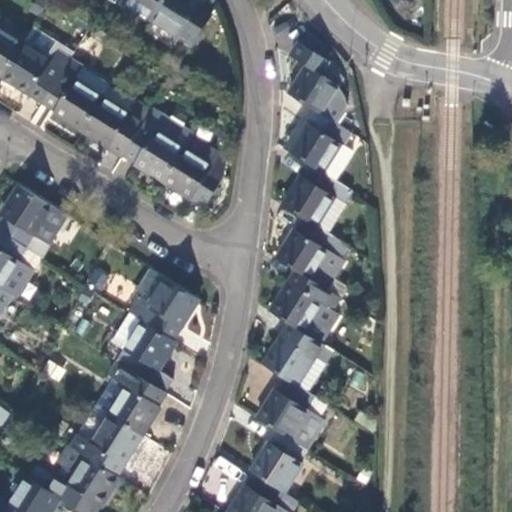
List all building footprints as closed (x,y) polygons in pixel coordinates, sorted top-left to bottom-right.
[(123,0),(123,1),(151,19),(163,0),(123,0)] [(193,0),(163,0),(151,19),(193,45),(211,17),(198,9),(200,5),(193,0)] [(73,53),(32,28),(23,44),(1,77),(19,88),(42,103),(69,59),(73,53)] [(0,76),(1,77),(23,44),(0,29),(0,76)] [(300,76),(288,94),(316,111),(322,115),(339,88),(321,75),(328,63),(300,45),(292,57),(306,66),(300,76)] [(81,68),(69,59),(42,103),(52,109),(51,111),(65,120),(81,130),(102,97),(74,79),(81,68)] [(110,85),(81,68),(74,79),(102,97),(110,85)] [(98,141),(122,156),(140,127),(129,119),(131,116),(102,97),(81,130),(98,141)] [(307,125),(290,154),(308,165),(322,173),(340,145),(342,146),(350,133),(322,115),(316,111),(310,120),(307,125)] [(301,121),(283,149),(290,154),(307,125),(301,121)] [(139,167),(163,182),(184,148),(155,131),(153,135),(140,127),(122,156),(139,167)] [(226,160),(190,138),(184,148),(163,182),(179,192),(204,208),(224,176),(226,160)] [(297,183),(283,205),(303,217),(317,226),(335,198),(344,204),(351,192),(322,173),(308,165),(297,183)] [(0,221),(0,232),(41,258),(67,217),(18,186),(0,215),(3,217),(0,221)] [(346,205),(344,204),(335,198),(317,226),(328,233),(346,205)] [(290,237),(277,259),(296,271),(328,290),(345,263),(325,249),(333,236),(328,233),(317,226),(303,217),(290,237)] [(16,299),(41,258),(0,232),(0,288),(12,296),(16,299)] [(133,299),(138,302),(150,309),(170,278),(151,269),(133,299)] [(284,289),(269,313),(288,325),(320,344),(338,315),(332,311),(340,298),(328,290),(296,271),(284,289)] [(138,302),(131,315),(142,322),(174,342),(185,324),(201,299),(170,278),(150,309),(138,302)] [(0,315),(12,296),(0,288),(0,315)] [(112,339),(126,348),(142,322),(131,315),(128,313),(112,339)] [(167,357),(176,343),(174,342),(142,322),(126,348),(117,362),(164,392),(173,379),(159,370),(167,357)] [(277,342),(263,365),(283,378),(298,387),(315,359),(326,365),(334,353),(320,344),(288,325),(277,342)] [(309,394),(326,365),(315,359),(298,387),(309,394)] [(157,404),(164,392),(117,362),(110,375),(113,377),(126,385),(109,413),(144,435),(152,422),(161,407),(157,404)] [(113,377),(96,405),(109,413),(126,385),(113,377)] [(270,398),(256,419),(276,432),(307,451),(325,421),(320,417),(327,405),(309,394),(298,387),(283,378),(270,398)] [(96,405),(78,433),(91,440),(109,413),(96,405)] [(0,406),(0,425),(1,426),(10,412),(0,406)] [(135,450),(144,435),(109,413),(91,440),(78,433),(77,432),(69,445),(116,475),(124,462),(126,464),(135,450)] [(68,424),(54,415),(48,425),(61,434),(68,424)] [(263,452),(251,472),(254,474),(284,493),(303,465),(300,463),(307,451),(276,432),(263,452)] [(38,465),(29,478),(62,498),(84,511),(99,511),(102,507),(105,506),(109,500),(123,479),(116,475),(69,445),(51,472),(38,465)] [(286,511),(295,511),(301,503),(284,493),(254,474),(242,493),(229,511),(277,511),(280,509),(286,511)] [(0,498),(0,511),(53,511),(62,498),(29,478),(28,477),(10,504),(0,498)]
